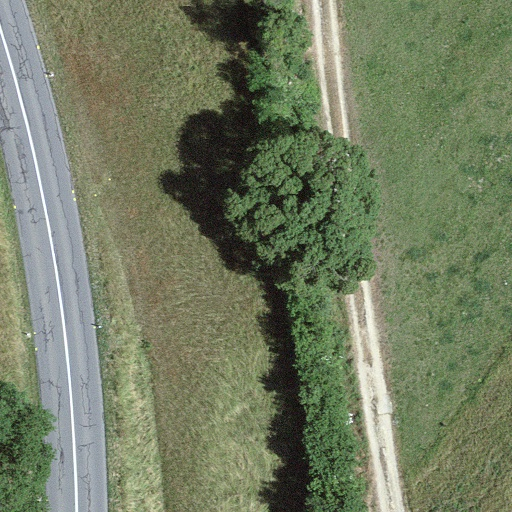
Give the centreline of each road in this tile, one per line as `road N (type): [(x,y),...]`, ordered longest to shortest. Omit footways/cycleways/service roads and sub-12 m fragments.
road 1 (track): [(393,511),(324,0)]
road 2 (primary): [(0,26),(52,248),(67,346),(76,511)]
